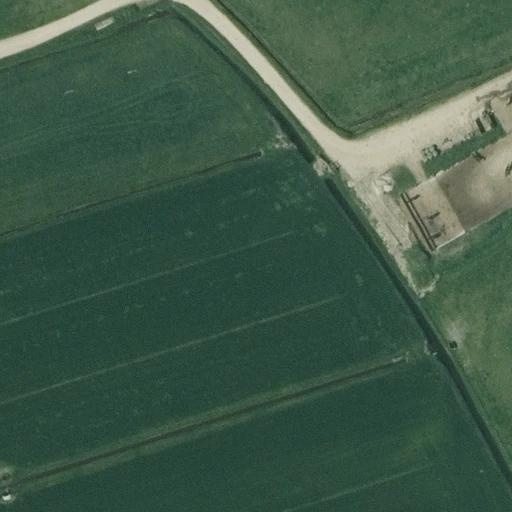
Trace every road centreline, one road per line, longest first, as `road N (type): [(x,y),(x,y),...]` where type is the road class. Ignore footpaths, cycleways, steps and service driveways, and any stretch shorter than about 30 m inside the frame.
road 1 (track): [(194,0),(320,133),(352,152),(511,84)]
road 2 (track): [(0,49),(118,0)]
